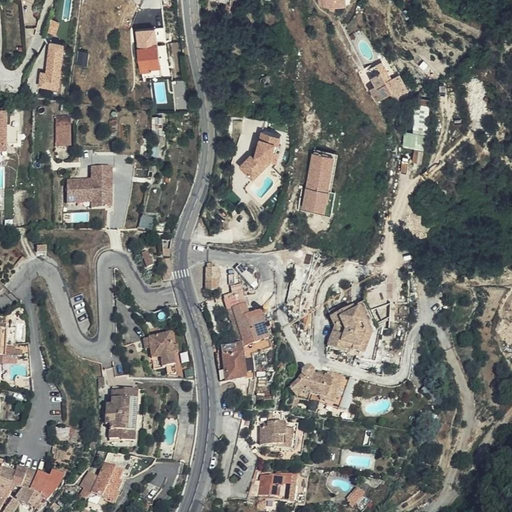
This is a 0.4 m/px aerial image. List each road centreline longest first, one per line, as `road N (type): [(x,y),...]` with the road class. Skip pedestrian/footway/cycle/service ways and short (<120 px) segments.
road 1 (residential): [(0,296),(43,262),(83,345),(96,347),(109,257),(124,260),(142,288),(159,296),(185,289)]
road 2 (tertiary): [(185,289),(181,234),(208,148),(188,0)]
road 3 (tertiary): [(187,511),(208,418),(185,289)]
road 4 (unknown): [(109,257),(117,166),(92,161)]
